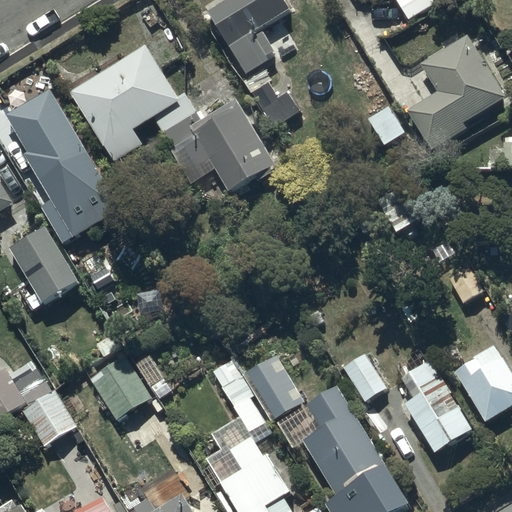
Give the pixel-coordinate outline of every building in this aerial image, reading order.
[(215,0),(220,7),(206,15),(243,78),(268,64),(251,35),(287,14),(278,0),(215,0)] [(408,60),(409,60),(414,61),(415,61),(416,61),(417,60),(418,60),(419,60),(420,59),(421,59),(421,58),(422,57),(423,56),(424,55),(425,54),(425,53),(425,52),(425,51),(426,50),(426,48),(425,47),(425,46),(425,45),(425,44),(424,43),(424,42),(423,42),(422,41),(422,40),(421,39),(420,39),(419,38),(418,38),(417,37),(416,37),(415,37),(414,37),(413,37),(412,37),(411,37),(410,37),(409,38),(408,38),(407,39),(406,39),(405,40),(405,41),(404,41),(403,42),(403,43),(402,44),(402,45),(402,46),(401,47),(401,48),(401,49),(401,50),(402,51),(402,52),(402,53),(403,54),(403,55),(404,56),(404,57),(405,58),(406,58),(407,59),(408,60)] [(468,37),(420,69),(437,95),(407,114),(432,151),(509,100),(468,37)] [(145,49),(69,96),(111,164),(140,146),(132,133),(156,118),(174,147),(168,151),(192,190),(216,175),(228,195),(273,167),(234,105),(202,124),(185,97),(178,101),(145,49)] [(44,93),(4,119),(27,154),(22,157),(57,209),(102,180),(44,93)] [(511,142),(503,142),(503,152),(490,152),(490,160),(469,161),(469,169),(511,167),(511,142)] [(298,173),(277,186),(310,239),(331,225),(298,173)] [(0,187),(0,244),(3,242),(0,237),(0,215),(13,207),(0,187)] [(45,231),(9,253),(41,308),(78,286),(45,231)] [(99,245),(72,262),(92,295),(119,279),(99,245)] [(471,269),(449,281),(463,306),(485,293),(471,269)] [(474,364),(454,375),(485,425),(511,408),(511,376),(494,347),(472,361),(474,364)] [(365,356),(342,370),(364,404),(387,390),(365,356)] [(276,357),(246,375),(274,421),(304,403),(276,357)] [(124,361),(91,383),(118,423),(151,401),(124,361)] [(427,366),(400,384),(411,401),(401,407),(434,456),(471,431),(427,366)] [(5,370),(0,373),(0,420),(26,404),(5,370)] [(255,397),(243,380),(232,387),(234,390),(225,396),(239,419),(211,436),(220,453),(204,462),(233,511),(287,511),(280,500),(289,494),(249,434),(266,424),(251,400),(255,397)] [(338,389),(307,407),(321,429),(303,440),(337,496),(324,503),(329,511),(402,511),(410,507),(338,389)] [(56,394),(23,414),(44,450),(77,430),(56,394)] [(134,511),(187,511),(180,500),(161,511),(152,511),(147,503),(134,511)] [(107,511),(102,503),(86,511),(107,511)]
